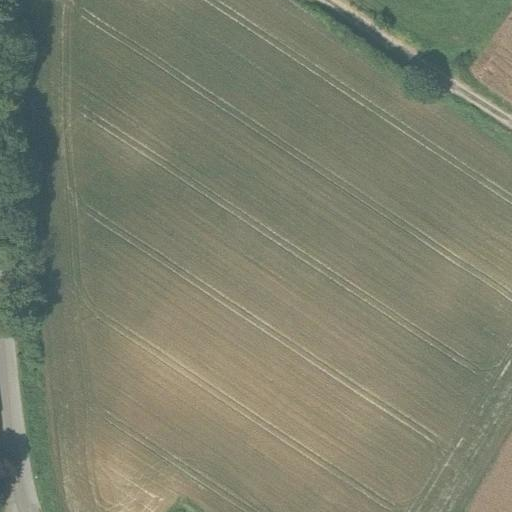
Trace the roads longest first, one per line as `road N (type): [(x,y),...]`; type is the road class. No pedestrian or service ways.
road 1 (unclassified): [(35,511),(21,461),(0,278)]
road 2 (track): [(511,117),(332,0)]
